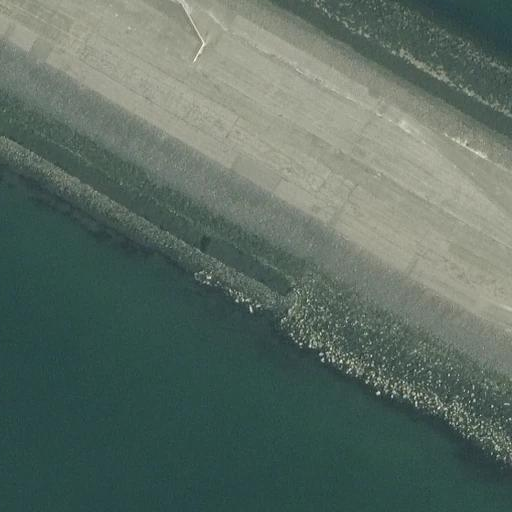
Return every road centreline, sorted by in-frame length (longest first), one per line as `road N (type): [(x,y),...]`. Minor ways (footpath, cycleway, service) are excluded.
road 1 (unclassified): [(511,319),(419,278),(0,26)]
road 2 (unclassified): [(188,0),(403,121),(511,213)]
